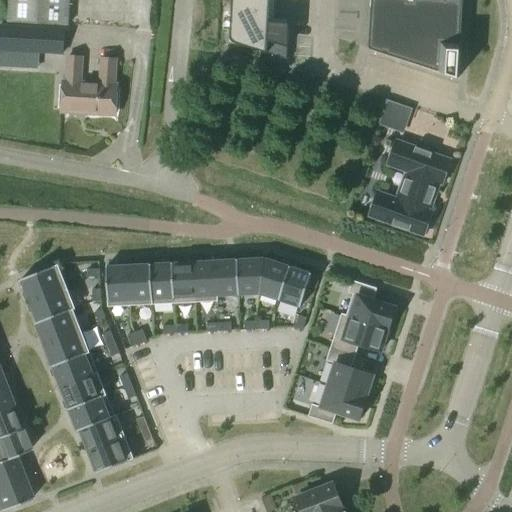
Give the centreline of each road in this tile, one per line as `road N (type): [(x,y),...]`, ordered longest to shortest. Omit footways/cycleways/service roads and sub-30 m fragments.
road 1 (residential): [(85,511),(243,451),(392,451)]
road 2 (residential): [(326,0),(323,50),(333,66),(489,119)]
road 3 (residential): [(166,186),(183,0)]
road 4 (residential): [(392,451),(445,285)]
road 5 (residential): [(166,186),(0,155)]
road 6 (tertiary): [(444,455),(493,300)]
